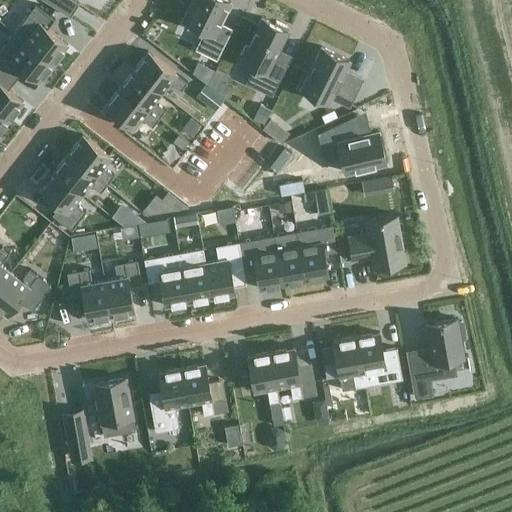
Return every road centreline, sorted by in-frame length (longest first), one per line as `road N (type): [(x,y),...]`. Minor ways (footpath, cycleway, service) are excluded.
road 1 (residential): [(0,350),(15,363),(447,285),(392,45),(301,0)]
road 2 (residential): [(70,97),(183,186),(209,183),(249,131)]
road 3 (residential): [(70,97),(146,0)]
